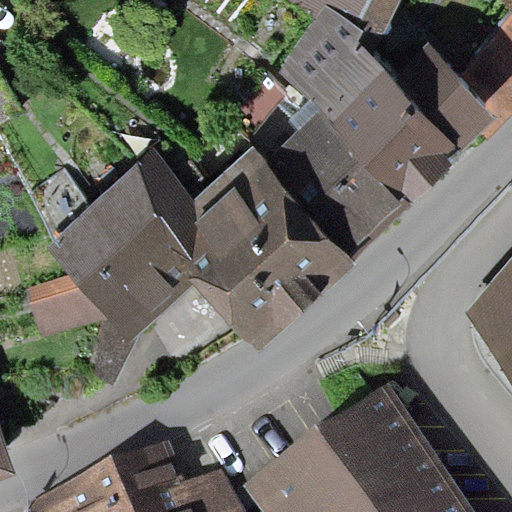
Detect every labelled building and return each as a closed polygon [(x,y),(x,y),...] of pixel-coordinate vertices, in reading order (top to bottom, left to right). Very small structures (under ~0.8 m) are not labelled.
[(322,90),(411,172),(462,120),(400,55),(375,33),(391,0),(295,0),(315,14),(283,60),(322,90)] [(511,12),(469,62),(497,89),(468,115),(488,134),(511,108),(511,12)] [(400,55),(462,120),(468,115),(497,89),(469,62),(432,27),(400,55)] [(280,135),(359,218),(411,172),(322,90),(280,135)] [(152,137),(52,232),(85,268),(118,304),(131,316),(136,312),(205,251),(258,308),(359,218),(280,135),(263,119),(196,185),(152,137)] [(511,255),(464,312),(511,358),(511,255)] [(118,304),(85,268),(28,286),(43,329),(103,309),(118,304)] [(118,304),(103,309),(91,365),(116,375),(144,326),(136,312),(131,316),(118,304)] [(469,511),(389,392),(248,486),(264,511),(469,511)] [(0,452),(15,446),(0,407),(0,452)] [(243,511),(225,468),(186,484),(170,446),(30,505),(32,511),(243,511)]
